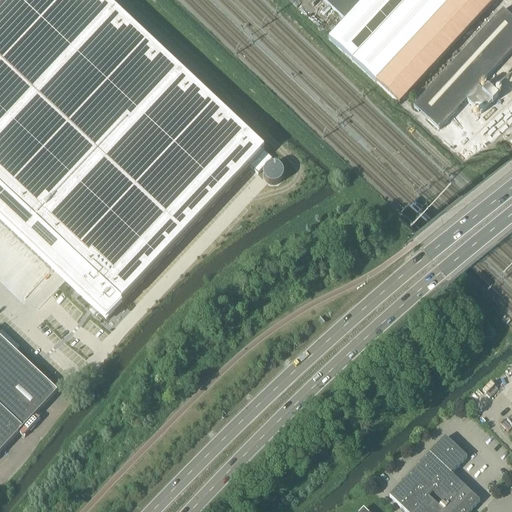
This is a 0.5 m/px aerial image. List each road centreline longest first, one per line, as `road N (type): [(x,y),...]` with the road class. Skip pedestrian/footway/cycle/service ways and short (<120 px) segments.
road 1 (primary): [(511,185),(304,364),(156,511)]
road 2 (primary): [(194,511),(438,273),(511,214)]
